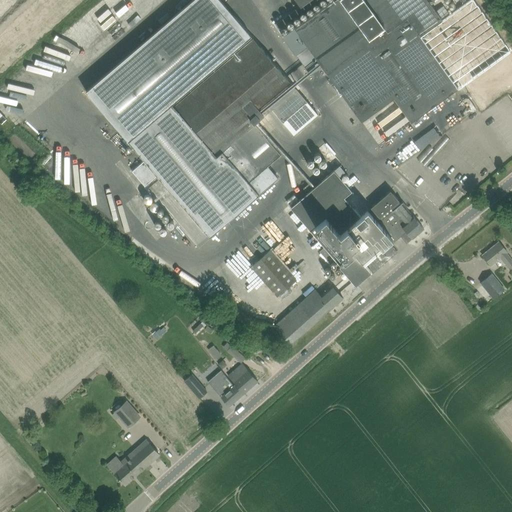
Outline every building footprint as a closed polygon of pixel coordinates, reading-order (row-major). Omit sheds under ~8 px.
[(191,0),(90,87),(86,91),(129,141),(145,160),(132,171),(145,186),(158,175),(210,236),(259,194),(278,177),(268,165),(281,155),(254,124),(271,109),(283,122),(307,101),(296,88),(254,38),(246,44),(188,93),(174,105),(173,103),(252,36),(221,0),(191,0)] [(279,28),(318,0),(296,0),(301,6),(276,24),(279,28)] [(333,0),(294,28),(283,36),(296,55),(310,75),(322,66),(322,67),(361,121),(394,97),(411,121),(457,87),(420,36),(439,22),(442,20),(428,0),(333,0)] [(68,29),(77,33),(75,38),(88,44),(92,35),(69,25),(68,29)] [(420,148),(439,134),(433,126),(414,139),(420,148)] [(352,190),(334,170),(324,179),(391,257),(398,251),(391,244),(400,237),(407,244),(413,238),(424,228),(406,208),(407,207),(402,201),(400,203),(398,201),(399,200),(391,190),(371,207),(381,219),(379,222),(368,210),(360,217),(344,197),(352,190)] [(324,179),(300,200),(300,199),(289,207),(290,209),(291,208),(349,275),(356,283),(371,270),(373,273),(391,257),(324,179)] [(511,267),(511,260),(511,259),(506,253),(508,252),(505,249),(499,241),(483,255),(489,263),(491,265),(500,258),(505,264),(509,269),(511,267)] [(278,298),(296,281),(269,250),(250,267),(278,298)] [(480,282),(494,299),(506,289),(492,273),(480,282)] [(343,297),(332,284),(321,295),(316,289),(269,331),(285,349),(343,297)] [(249,333),(256,323),(230,303),(223,313),(249,333)] [(201,323),(193,330),(196,334),(204,326),(201,323)] [(167,330),(164,326),(161,329),(160,328),(153,334),(157,339),(167,330)] [(208,349),(216,359),(222,354),(218,348),(217,349),(214,345),(208,349)] [(231,346),(228,349),(227,351),(235,358),(239,352),(231,346)] [(244,364),(229,377),(236,384),(235,385),(243,394),(258,381),(257,379),(252,373),(244,364)] [(222,370),(208,381),(210,384),(222,397),(223,398),(229,406),(237,399),(239,397),(243,394),(235,385),(222,370)] [(203,386),(195,376),(193,374),(192,373),(184,380),(196,395),(199,398),(200,398),(202,396),(208,391),(203,386)] [(122,404),(114,411),(115,412),(119,417),(128,428),(138,419),(142,416),(127,400),(122,404)] [(147,439),(122,461),(124,464),(115,472),(119,477),(125,484),(160,454),(153,446),(147,439)]
